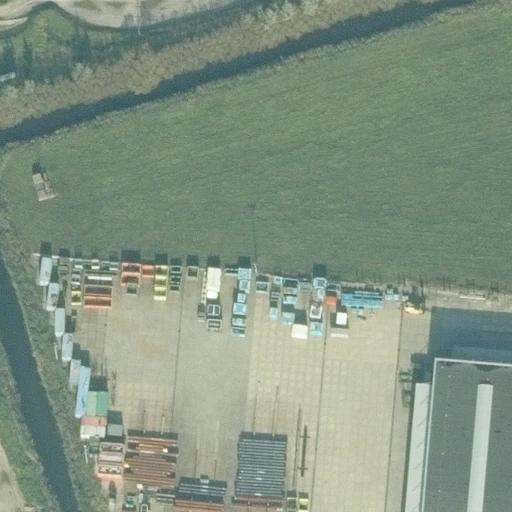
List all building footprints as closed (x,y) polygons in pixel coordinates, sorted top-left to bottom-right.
[(0,0),(0,22),(9,5),(0,0)] [(139,304),(138,341),(178,342),(179,305),(139,304)] [(82,386),(91,387),(94,365),(85,364),(82,386)] [(425,511),(511,511),(511,377),(454,373),(438,371),(436,393),(425,511)] [(91,385),(90,408),(101,409),(102,386),(91,385)] [(172,511),(174,496),(137,492),(135,509),(161,511),(172,511)]
